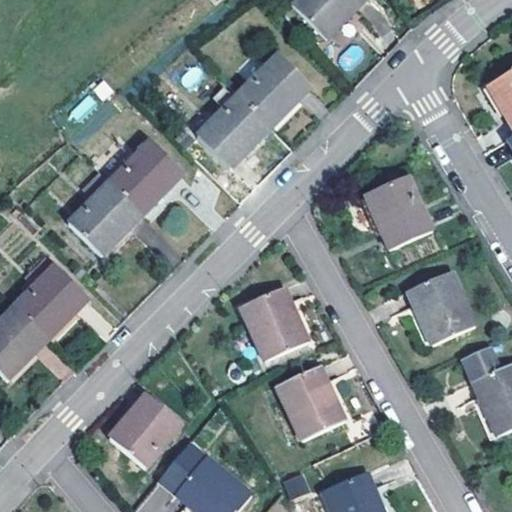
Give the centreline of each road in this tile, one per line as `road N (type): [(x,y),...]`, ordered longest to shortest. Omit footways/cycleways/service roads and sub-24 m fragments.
road 1 (residential): [(410,76),(0,496)]
road 2 (residential): [(511,245),(410,76)]
